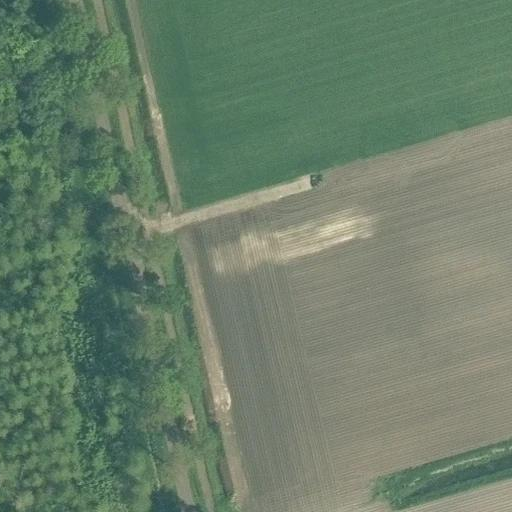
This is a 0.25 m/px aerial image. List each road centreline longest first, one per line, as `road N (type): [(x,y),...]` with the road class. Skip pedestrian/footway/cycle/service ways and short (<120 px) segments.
road 1 (unclassified): [(186,511),(73,0)]
road 2 (track): [(122,220),(77,222),(0,182)]
